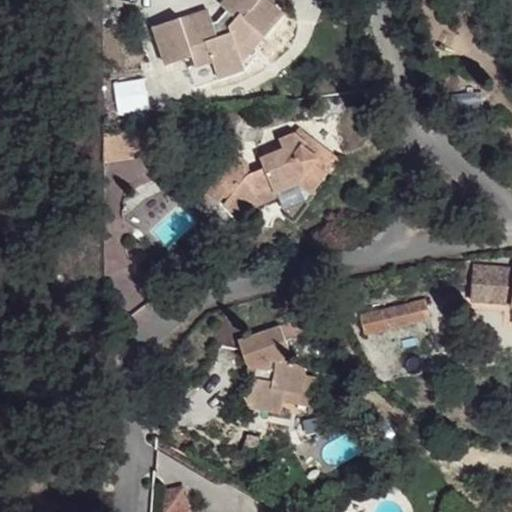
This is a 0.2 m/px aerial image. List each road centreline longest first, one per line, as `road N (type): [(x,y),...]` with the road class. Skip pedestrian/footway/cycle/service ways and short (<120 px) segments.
road 1 (residential): [(391,253),(242,286),(171,318),(126,370),(112,428),(114,511)]
road 2 (residential): [(416,122),(415,199),(391,253)]
road 3 (residential): [(416,122),(377,0)]
road 4 (residential): [(511,199),(472,179),(416,122)]
road 5 (residential): [(511,242),(391,253)]
